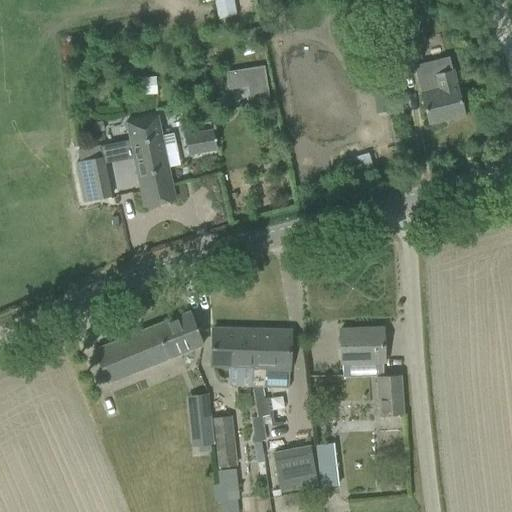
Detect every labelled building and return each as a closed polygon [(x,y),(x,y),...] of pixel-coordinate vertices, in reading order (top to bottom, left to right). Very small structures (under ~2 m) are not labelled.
[(231,0),(214,0),(218,19),(235,15),(231,0)] [(257,27),(237,32),(240,46),(260,40),(257,27)] [(386,33),(395,65),(415,60),(407,27),(386,33)] [(448,57),(413,66),(420,92),(423,104),(428,123),(463,114),(452,70),(448,57)] [(266,65),(227,71),(230,89),(249,86),(250,96),(270,93),(266,65)] [(155,78),(141,79),(142,95),(156,94),(155,78)] [(155,115),(126,121),(144,206),(173,199),(166,166),(179,164),(172,133),(160,136),(155,115)] [(102,122),(92,124),(94,133),(104,131),(102,122)] [(184,136),(188,154),(215,149),(213,141),(215,141),(215,138),(213,138),(211,131),(184,136)] [(100,145),(76,150),(79,161),(102,157),(100,145)] [(368,155),(350,161),(354,174),(373,168),(368,155)] [(79,161),(75,162),(82,201),(110,196),(102,157),(79,161)] [(93,350),(100,369),(106,383),(202,344),(189,311),(93,350)] [(288,387),(290,330),(212,328),(211,367),(252,369),(251,386),(263,386),(288,387)] [(340,329),(341,364),(383,362),(382,328),(340,329)] [(376,376),(378,416),(402,415),(400,375),(376,376)] [(209,409),(187,412),(191,446),(197,446),(210,444),(213,444),(209,409)] [(212,417),(217,467),(236,465),(230,415),(212,417)] [(272,451),(279,492),(317,485),(310,444),(272,451)] [(217,470),(220,506),(230,505),(230,498),(237,498),(235,468),(217,470)] [(327,476),(329,497),(339,496),(337,475),(327,476)]
